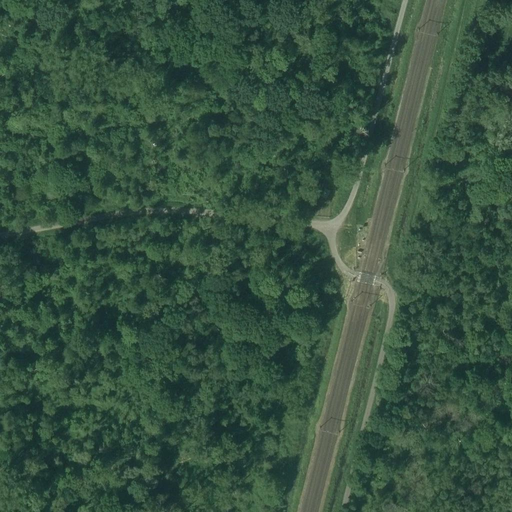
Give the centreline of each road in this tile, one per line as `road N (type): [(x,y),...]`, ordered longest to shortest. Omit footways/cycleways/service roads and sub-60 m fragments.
road 1 (unclassified): [(329,227),(161,206),(0,233)]
road 2 (unclassified): [(342,511),(391,299),(385,285),(343,268),(329,227)]
road 3 (track): [(390,292),(419,211),(458,0)]
road 4 (unclassified): [(329,227),(355,187),(405,0)]
